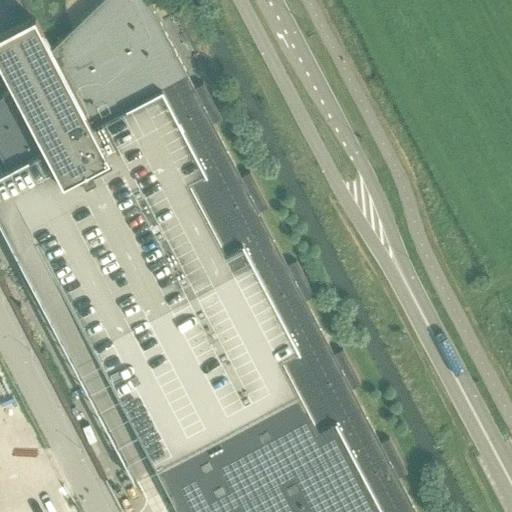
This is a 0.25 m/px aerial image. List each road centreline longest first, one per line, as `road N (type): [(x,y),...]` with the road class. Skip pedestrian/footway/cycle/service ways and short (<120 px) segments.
road 1 (primary): [(511,488),(256,0)]
road 2 (unclassified): [(97,511),(0,323)]
